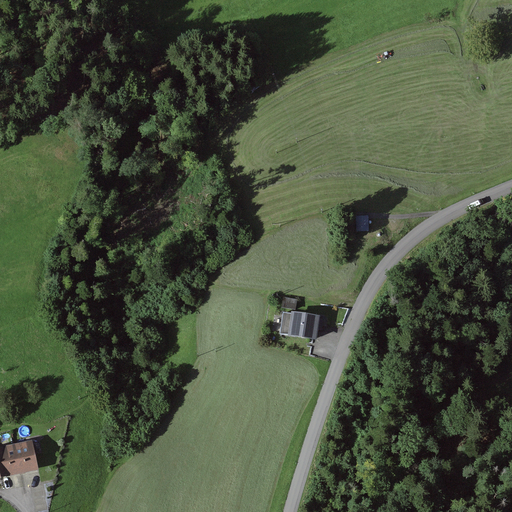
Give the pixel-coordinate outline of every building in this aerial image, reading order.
[(368,217),(356,217),(356,232),(369,232),(368,217)] [(284,299),(282,309),(297,312),(299,302),(284,299)] [(320,320),(283,315),(280,336),(317,342),(320,320)] [(14,447),(20,477),(39,473),(32,443),(14,447)] [(20,477),(14,447),(0,450),(0,476),(1,481),(20,477)]
